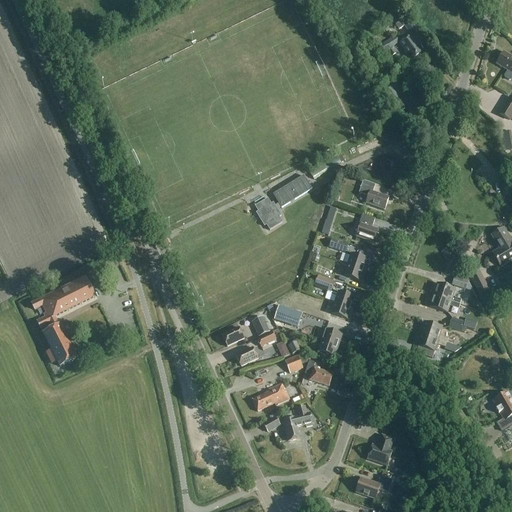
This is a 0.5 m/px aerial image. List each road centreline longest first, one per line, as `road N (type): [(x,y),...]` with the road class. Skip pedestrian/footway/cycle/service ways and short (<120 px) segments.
road 1 (tertiary): [(275,511),(332,467),(490,0)]
road 2 (primary): [(274,511),(38,0)]
